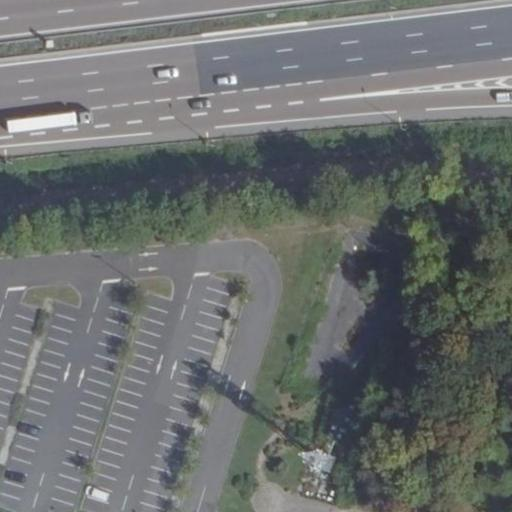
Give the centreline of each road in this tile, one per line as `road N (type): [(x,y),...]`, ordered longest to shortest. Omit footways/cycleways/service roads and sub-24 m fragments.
road 1 (motorway): [(71,94),(511,38)]
road 2 (motorway): [(71,94),(304,114),(511,100)]
